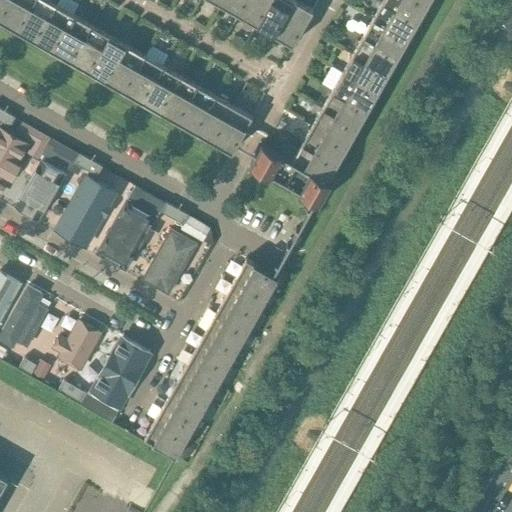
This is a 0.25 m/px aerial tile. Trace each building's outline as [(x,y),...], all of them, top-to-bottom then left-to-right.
[(0,0),(0,18),(0,19),(11,0),(0,0)] [(11,0),(0,19),(18,29),(34,0),(11,0)] [(49,0),(34,0),(18,29),(35,39),(56,4),(49,0)] [(222,0),(221,3),(239,13),(246,0),(222,0)] [(246,0),(239,13),(257,23),(269,0),(246,0)] [(269,0),(257,23),(275,33),(293,0),(269,0)] [(298,0),(293,0),(275,33),(293,43),(313,8),(312,7),(298,0)] [(382,0),(372,18),(408,38),(418,20),(382,0)] [(424,0),(382,0),(418,20),(428,2),(424,0)] [(56,4),(35,39),(53,49),(73,14),(56,4)] [(73,14),(53,49),(71,59),(91,24),(73,14)] [(362,36),(398,56),(408,38),(372,18),(362,36)] [(91,24),(71,59),(89,69),(109,34),(91,24)] [(109,34),(89,69),(107,79),(127,44),(109,34)] [(234,35),(229,45),(239,51),(244,41),(234,35)] [(352,53),(388,73),(398,56),(362,36),(352,53)] [(127,44),(107,79),(125,89),(145,54),(127,44)] [(342,71),(378,91),(388,73),(352,53),(342,71)] [(145,54),(125,89),(142,100),(162,64),(145,54)] [(162,64),(142,100),(160,110),(180,74),(162,64)] [(332,88),(368,108),(378,91),(342,71),(332,88)] [(180,74),(160,110),(178,120),(198,85),(180,74)] [(198,85),(178,120),(196,130),(216,95),(198,85)] [(322,107),(357,127),(368,108),(332,88),(322,107)] [(216,95),(196,130),(214,140),(234,105),(216,95)] [(232,151),(237,143),(252,115),(234,105),(214,140),(232,151)] [(357,127),(322,107),(312,124),(347,144),(357,127)] [(4,110),(0,116),(0,119),(10,125),(15,117),(15,116),(4,110)] [(18,132),(43,146),(44,147),(50,137),(23,122),(18,132)] [(347,144),(312,124),(302,142),(337,162),(347,144)] [(0,127),(0,190),(8,175),(12,178),(20,164),(16,162),(27,142),(0,127)] [(262,142),(256,153),(250,164),(270,175),(272,173),(274,175),(285,155),(262,142)] [(337,162),(302,142),(292,159),(308,168),(328,179),(337,162)] [(85,168),(91,159),(79,152),(74,161),(85,168)] [(285,155),(274,175),(297,187),(308,168),(292,159),(285,155)] [(41,159),(15,205),(39,218),(64,172),(41,159)] [(102,165),(91,159),(85,168),(97,175),(102,165)] [(299,191),(319,203),(331,181),(328,179),(308,168),(297,187),(300,189),(299,191)] [(102,214),(104,215),(109,206),(107,205),(115,191),(87,175),(57,228),(85,244),(102,214)] [(135,186),(128,199),(155,215),(157,216),(160,210),(165,202),(135,186)] [(126,267),(155,215),(128,199),(127,199),(98,252),(126,267)] [(165,202),(160,210),(172,217),(177,208),(166,201),(165,202)] [(187,217),(188,215),(189,214),(177,208),(172,217),(183,224),(187,217)] [(209,227),(188,215),(187,217),(183,224),(181,228),(202,240),(209,227)] [(143,278),(168,292),(196,242),(171,228),(143,278)] [(278,276),(269,271),(246,258),(144,437),(176,455),(278,276)] [(0,317),(20,282),(0,270),(0,317)] [(42,292),(28,285),(0,334),(0,337),(12,345),(17,337),(28,343),(48,308),(37,302),(42,292)] [(100,331),(79,319),(68,339),(60,335),(54,345),(61,350),(59,355),(81,367),(100,331)] [(92,389),(120,405),(150,352),(121,336),(92,389)] [(36,363),(24,356),(19,365),(31,372),(36,363)] [(58,388),(70,395),(75,385),(63,378),(59,387),(58,388)] [(75,385),(70,395),(81,401),(87,392),(75,385)] [(118,410),(117,409),(87,392),(81,401),(81,402),(112,420),(113,418),(118,410)] [(0,491),(8,477),(8,476),(0,471),(0,491)]
